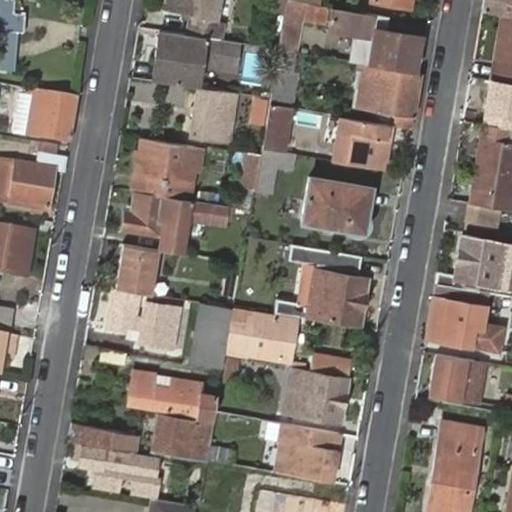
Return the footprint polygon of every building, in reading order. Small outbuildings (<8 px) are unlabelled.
[(214,22),(217,0),(164,0),(163,6),(193,11),(192,18),(214,22)] [(301,1),(296,0),(284,0),(280,28),(295,30),(301,1)] [(511,0),(481,0),(479,12),(499,15),(511,17),(511,0)] [(411,73),(417,33),(380,26),(382,16),(340,8),(336,38),(355,40),(352,61),(363,63),(411,73)] [(511,17),(499,15),(496,34),(501,35),(497,62),(493,81),(497,81),(511,83),(511,17)] [(212,37),(214,22),(192,18),(190,34),(208,37),(212,37)] [(165,30),(162,50),(155,49),(153,63),(158,63),(155,80),(200,86),(203,64),(218,66),(222,39),(212,37),(208,37),(190,34),(165,30)] [(162,50),(165,30),(159,30),(155,49),(162,50)] [(501,35),(496,34),(492,62),(497,62),(501,35)] [(15,37),(0,35),(0,72),(13,74),(15,37)] [(292,49),(277,46),(268,96),(267,102),(283,105),(294,50),(292,49)] [(410,129),(419,74),(411,73),(363,63),(361,71),(371,73),(365,110),(389,114),(387,125),(396,127),(410,129)] [(493,81),(488,80),(483,111),(511,115),(511,83),(497,81),(493,81)] [(27,135),(69,140),(76,97),(26,88),(25,96),(33,97),(27,135)] [(236,95),(217,92),(196,89),(190,134),(229,140),(236,95)] [(33,97),(25,96),(17,95),(11,132),(27,135),(33,97)] [(289,107),(283,105),(267,102),(260,147),(281,151),(289,107)] [(396,127),(387,125),(341,116),(340,123),(347,125),(343,155),(389,164),(396,127)] [(466,203),(499,209),(511,211),(511,143),(499,142),(501,128),(478,124),(466,203)] [(193,198),(199,163),(200,148),(140,139),(135,174),(133,189),(193,198)] [(53,170),(63,172),(65,158),(38,152),(35,167),(0,160),(0,167),(4,168),(0,187),(0,199),(46,208),(53,170)] [(258,155),(252,188),(269,190),(276,158),(258,155)] [(308,176),(300,221),(361,232),(369,187),(308,176)] [(208,219),(211,201),(193,198),(133,189),(130,209),(125,209),(123,229),(153,233),(154,226),(163,227),(165,203),(184,206),(183,215),(208,219)] [(499,209),(466,203),(462,223),(495,229),(499,209)] [(154,226),(153,233),(162,235),(163,227),(154,226)] [(0,271),(25,276),(32,233),(0,227),(0,271)] [(435,272),(433,285),(475,292),(477,281),(508,286),(511,263),(511,245),(459,237),(453,275),(435,272)] [(157,248),(121,243),(114,287),(150,292),(157,248)] [(272,311),(304,317),(305,313),(357,323),(364,278),(355,276),(358,256),(290,243),(286,264),(312,269),(306,306),(274,301),(272,311)] [(136,290),(114,287),(111,310),(108,325),(125,328),(126,323),(131,323),(141,326),(139,340),(164,344),(171,305),(145,301),(142,316),(133,314),(136,290)] [(431,297),(424,337),(465,345),(467,331),(477,333),(481,306),(431,297)] [(229,323),(232,306),(200,301),(188,361),(221,367),(223,352),(224,348),(229,323)] [(0,305),(0,332),(8,334),(13,308),(0,305)] [(229,323),(224,348),(286,360),(293,319),(250,312),(248,326),(229,323)] [(14,353),(17,336),(0,332),(0,373),(4,352),(14,353)] [(99,346),(95,359),(121,365),(124,353),(99,346)] [(308,368),(347,376),(350,357),(311,350),(308,368)] [(461,360),(433,355),(426,394),(454,399),(461,360)] [(461,360),(454,399),(464,400),(471,362),(461,360)] [(125,404),(209,416),(215,382),(167,376),(165,386),(152,383),(153,374),(153,372),(130,368),(125,404)] [(288,385),(284,410),(338,420),(346,378),(299,370),(298,376),(306,377),(304,388),(288,385)] [(167,376),(153,374),(152,383),(165,386),(167,376)] [(190,447),(206,449),(212,419),(196,416),(195,419),(157,414),(151,447),(189,454),(190,447)] [(71,421),(67,441),(102,447),(133,451),(135,433),(71,421)] [(339,433),(279,421),(270,470),(331,481),(339,433)] [(434,451),(430,479),(436,480),(429,511),(464,511),(479,427),(446,422),(440,452),(434,451)] [(139,473),(143,454),(133,451),(102,447),(102,449),(81,446),(78,463),(139,473)] [(258,485),(252,511),(314,511),(317,497),(258,485)] [(156,511),(195,511),(197,504),(159,498),(156,511)]
